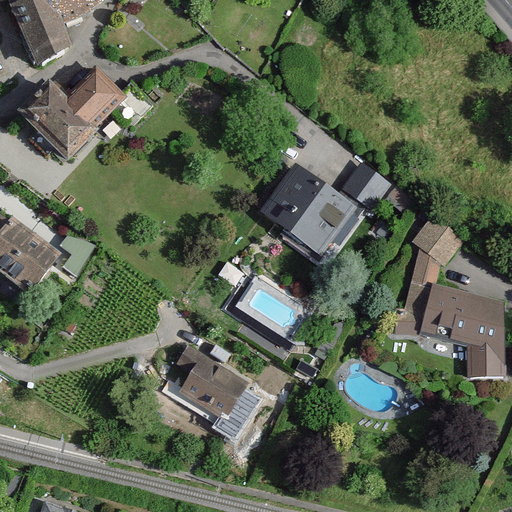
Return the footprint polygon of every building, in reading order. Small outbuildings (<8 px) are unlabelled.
[(2,0),(28,64),(64,48),(57,23),(97,8),(102,0),(2,0)] [(51,99),(42,90),(17,116),(63,159),(90,131),(85,126),(120,90),(89,60),(51,99)] [(359,208),(296,160),(256,213),(319,260),(359,208)] [(392,183),(361,161),(341,190),(371,212),(392,183)] [(59,251),(11,213),(0,226),(0,270),(27,292),(59,251)] [(468,237),(435,215),(412,240),(420,246),(403,306),(394,306),(393,334),(415,332),(465,343),(465,375),(501,376),(499,299),(439,285),(442,263),(446,266),(468,237)] [(244,380),(199,353),(176,391),(221,419),(244,380)] [(82,511),(41,498),(35,511),(82,511)]
